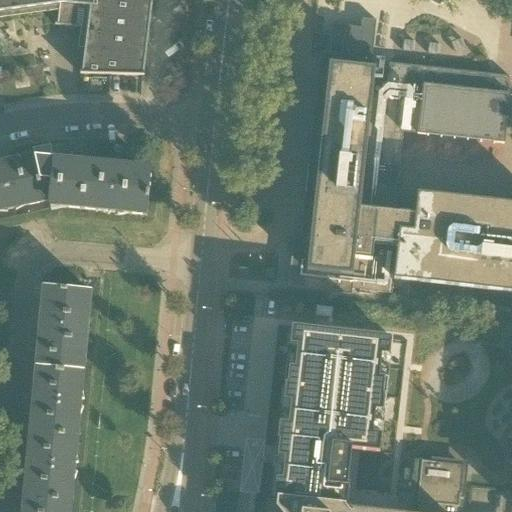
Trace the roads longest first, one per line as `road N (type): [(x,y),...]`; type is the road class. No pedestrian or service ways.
road 1 (residential): [(0,414),(10,309),(21,278),(47,253),(200,266)]
road 2 (residential): [(0,128),(111,111),(215,123)]
road 3 (tertiary): [(180,462),(200,266)]
road 4 (tertiary): [(200,266),(215,123)]
road 5 (tertiary): [(215,123),(229,0)]
